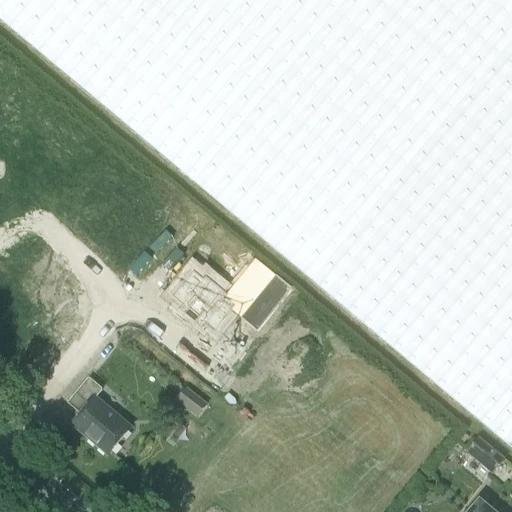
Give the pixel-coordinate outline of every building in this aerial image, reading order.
[(511,0),(0,0),(0,20),(511,449),(511,0)] [(120,329),(142,303),(80,250),(57,277),(120,329)] [(193,272),(171,299),(182,307),(178,312),(201,330),(205,326),(215,334),(233,312),(257,332),(291,290),(255,261),(228,295),(206,277),(203,281),(193,272)] [(109,458),(132,430),(96,400),(103,392),(89,381),(70,404),(83,415),(72,427),(109,458)] [(175,402),(197,419),(208,406),(186,388),(175,402)] [(478,436),(467,454),(497,473),(508,455),(478,436)] [(490,511),(480,503),(472,511),(490,511)]
